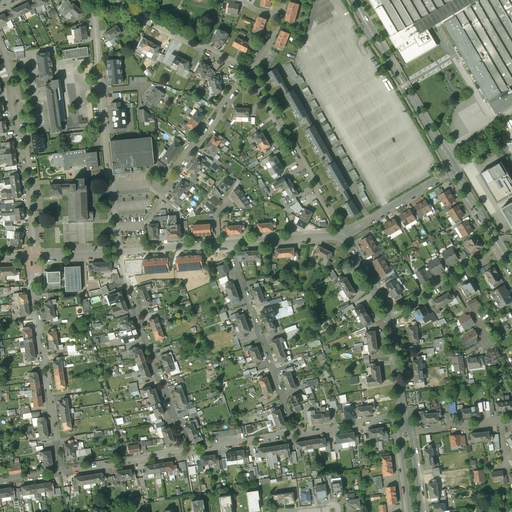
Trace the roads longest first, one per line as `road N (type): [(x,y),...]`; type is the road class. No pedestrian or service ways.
road 1 (residential): [(35,256),(25,139),(0,42)]
road 2 (residential): [(60,471),(27,256)]
road 3 (residential): [(183,451),(121,252)]
road 4 (residential): [(297,432),(232,243)]
road 5 (secondary): [(455,170),(354,0)]
road 6 (residential): [(250,78),(303,158),(331,235)]
road 7 (residential): [(114,0),(242,69)]
road 8 (residential): [(243,77),(163,184)]
road 9 (residential): [(341,236),(455,170)]
road 10 (residential): [(183,451),(60,471)]
